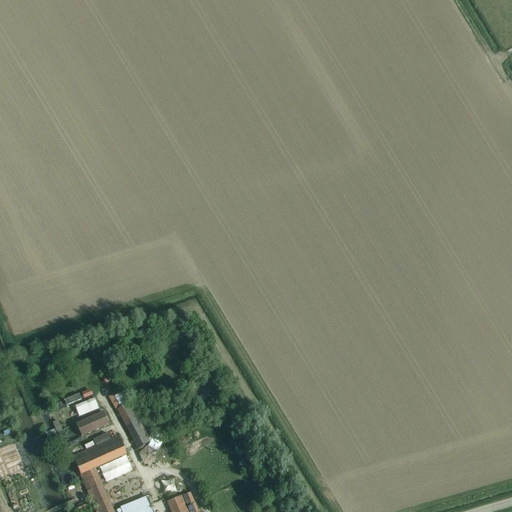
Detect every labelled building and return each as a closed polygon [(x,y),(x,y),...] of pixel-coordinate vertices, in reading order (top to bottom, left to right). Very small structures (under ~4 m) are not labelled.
[(106,364),(98,368),(101,374),(109,370),(106,364)] [(112,373),(103,378),(105,383),(114,378),(112,373)] [(90,388),(81,392),(83,398),(93,394),(90,388)] [(79,394),(64,400),(66,405),(81,399),(79,394)] [(95,401),(75,409),(78,417),(98,409),(95,401)] [(129,402),(116,408),(137,447),(150,440),(129,402)] [(76,424),(81,436),(109,424),(103,412),(76,424)] [(107,433),(93,440),(95,445),(110,438),(107,433)] [(150,441),(148,445),(157,450),(162,442),(153,437),(150,441)] [(198,511),(190,492),(180,496),(186,511),(198,511)] [(166,502),(170,511),(186,511),(180,496),(166,502)] [(85,501),(76,506),(79,511),(88,508),(85,501)]
